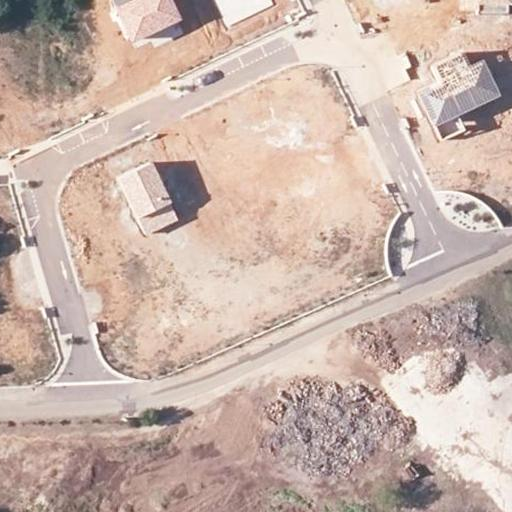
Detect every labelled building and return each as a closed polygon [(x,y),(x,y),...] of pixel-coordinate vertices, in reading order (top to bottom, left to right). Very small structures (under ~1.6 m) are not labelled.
[(127,0),(112,8),(130,44),(180,19),(170,0),(127,0)] [(274,5),(271,0),(214,0),(228,28),(274,5)] [(509,13),(509,0),(459,0),(460,15),(509,13)] [(417,95),(432,125),(455,114),(498,94),(481,59),(467,66),(461,53),(431,67),(440,84),(417,95)] [(455,114),(432,125),(439,142),(463,131),(455,114)] [(149,162),(116,178),(145,236),(177,220),(149,162)]
